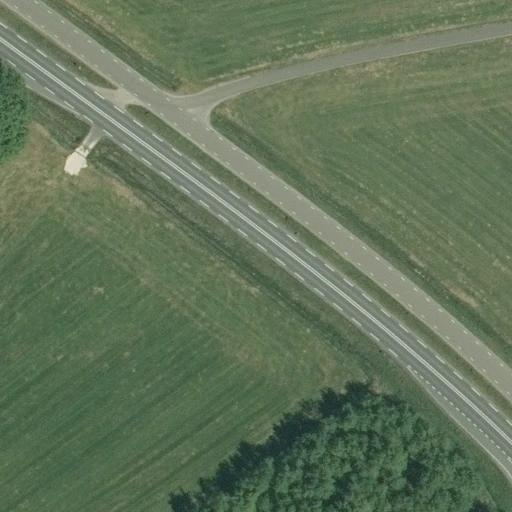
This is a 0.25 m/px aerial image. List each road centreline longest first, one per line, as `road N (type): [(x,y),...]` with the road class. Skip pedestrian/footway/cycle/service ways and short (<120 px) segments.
road 1 (unclassified): [(511,387),(303,209),(19,0)]
road 2 (primary): [(470,403),(294,257),(0,39)]
